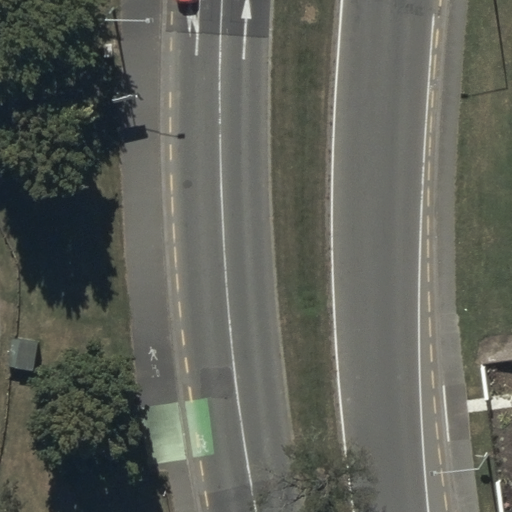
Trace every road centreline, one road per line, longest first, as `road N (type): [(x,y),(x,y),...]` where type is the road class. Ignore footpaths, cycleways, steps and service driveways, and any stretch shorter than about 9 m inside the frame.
road 1 (secondary): [(255,511),(231,347),(218,168),(221,0)]
road 2 (secondary): [(382,0),(372,346),(392,511)]
